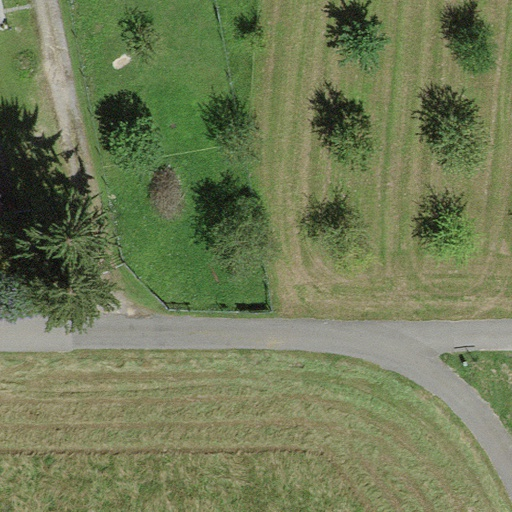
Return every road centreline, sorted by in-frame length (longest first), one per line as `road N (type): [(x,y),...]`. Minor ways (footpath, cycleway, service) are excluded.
road 1 (residential): [(0,329),(402,338)]
road 2 (track): [(402,338),(474,406),(511,473)]
